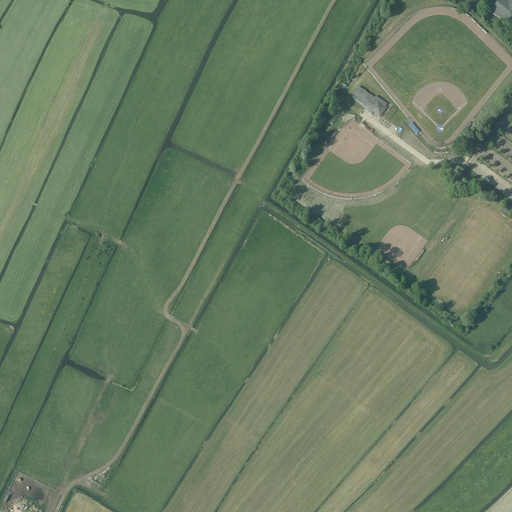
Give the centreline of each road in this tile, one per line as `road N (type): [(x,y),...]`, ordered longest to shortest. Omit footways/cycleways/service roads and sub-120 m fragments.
road 1 (track): [(56,511),(67,488),(116,458),(181,340),(164,306),(334,0)]
road 2 (unclassified): [(511,195),(470,164),(511,109)]
